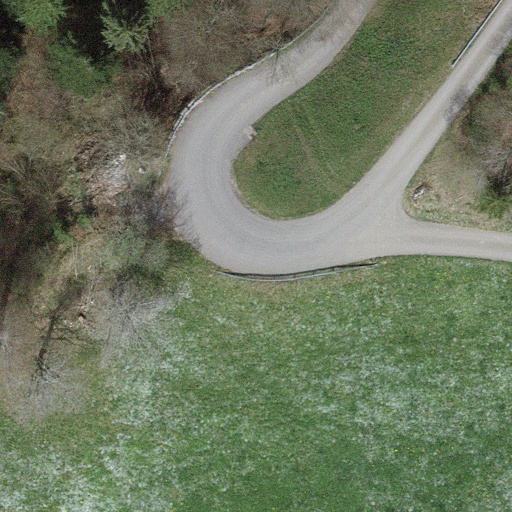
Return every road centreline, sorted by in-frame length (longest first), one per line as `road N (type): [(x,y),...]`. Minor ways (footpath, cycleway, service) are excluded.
road 1 (track): [(511,22),(346,226),(308,245),(270,251),(236,246),(208,228),(193,203),(192,169),(205,139),(238,103),(290,70),(355,0)]
road 2 (track): [(511,239),(346,226)]
